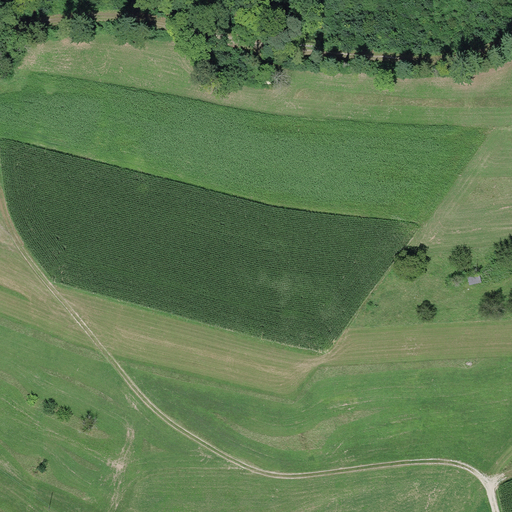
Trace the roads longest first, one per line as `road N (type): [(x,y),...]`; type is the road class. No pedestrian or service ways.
road 1 (track): [(511,39),(458,56),(397,60),(299,49),(174,21),(74,17),(0,27)]
road 2 (track): [(28,262),(146,403),(255,471)]
road 3 (track): [(255,471),(293,475),(436,461),(481,480),(494,511)]
road 4 (track): [(128,511),(135,483),(146,474),(255,471)]
